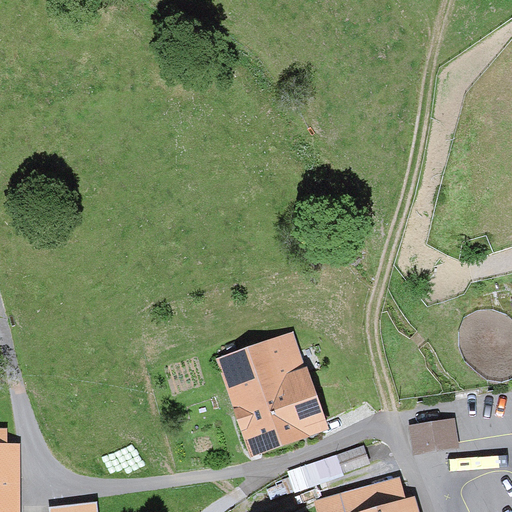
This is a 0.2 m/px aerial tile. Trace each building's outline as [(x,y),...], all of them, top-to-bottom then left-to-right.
[(295,337),(223,362),(258,461),(336,434),(314,370),(307,373),(295,337)] [(459,421),(414,426),(417,456),(463,451),(459,421)] [(24,511),(24,433),(0,433),(0,511),(24,511)] [(345,468),(369,463),(365,445),(341,451),(345,468)] [(296,491),(345,475),(338,453),(289,469),(296,491)] [(351,511),(423,511),(418,497),(410,499),(403,476),(346,493),(351,511)] [(48,511),(99,511),(97,499),(48,506),(48,511)]
